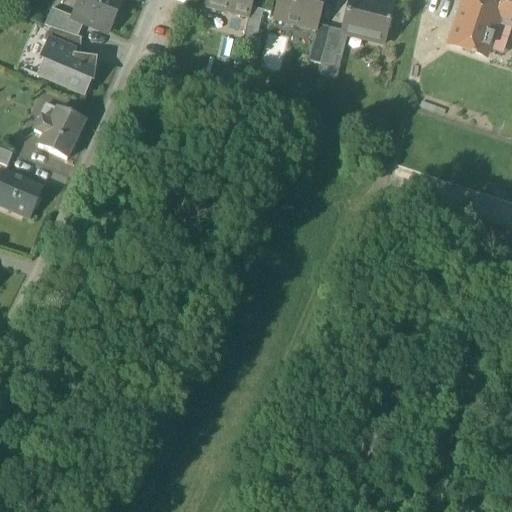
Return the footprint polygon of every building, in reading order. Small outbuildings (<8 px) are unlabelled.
[(122,1),(120,0),(79,0),(72,19),(83,24),(108,34),(122,1)] [(252,0),(206,0),(205,7),(248,19),(252,0)] [(323,0),(277,0),(273,23),(314,32),(316,32),(317,28),(323,0)] [(392,6),(364,0),(349,0),(342,32),(341,35),(347,37),(383,45),(392,6)] [(504,13),(501,23),(511,26),(511,0),(494,0),(492,9),(504,13)] [(492,9),(463,1),(447,53),(487,66),(501,23),(504,13),(492,9)] [(72,19),(51,10),(44,28),(47,29),(77,38),(83,24),(72,19)] [(253,48),(262,14),(251,11),(241,46),(253,48)] [(329,30),(317,28),(316,32),(314,32),(310,50),(324,53),(329,30)] [(77,38),(47,29),(42,42),(48,45),(49,44),(74,54),(81,40),(77,38)] [(342,32),(329,30),(324,53),(323,56),(341,60),(347,37),(341,35),(342,32)] [(74,54),(49,44),(48,45),(41,63),(45,64),(40,77),(82,95),(89,80),(85,78),(88,73),(94,73),(96,61),(74,58),(74,54)] [(85,124),(56,111),(50,124),(43,138),(37,148),(66,162),(85,124)] [(50,124),(41,119),(34,133),(43,138),(50,124)] [(10,155),(0,151),(0,167),(4,169),(10,155)] [(40,192),(0,174),(0,193),(0,194),(0,210),(27,222),(40,192)]
